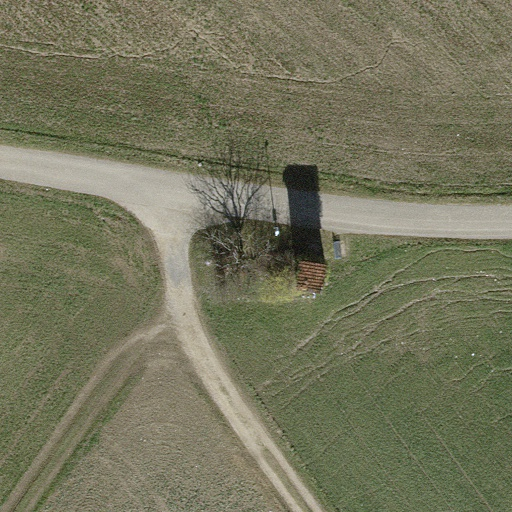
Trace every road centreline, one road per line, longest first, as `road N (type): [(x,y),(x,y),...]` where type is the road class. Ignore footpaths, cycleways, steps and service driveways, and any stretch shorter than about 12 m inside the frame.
road 1 (track): [(511,223),(461,226),(0,165)]
road 2 (track): [(172,193),(169,300),(318,511)]
